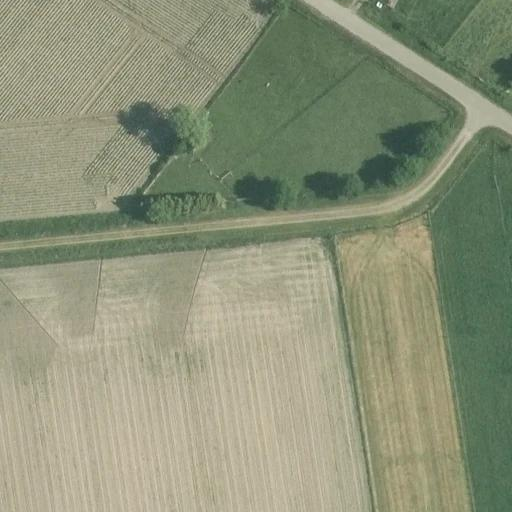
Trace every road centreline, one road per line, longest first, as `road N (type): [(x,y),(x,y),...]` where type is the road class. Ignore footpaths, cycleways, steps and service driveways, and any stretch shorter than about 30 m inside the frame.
road 1 (track): [(481,108),(438,172),(387,208),(0,248)]
road 2 (unclassified): [(511,129),(314,0)]
